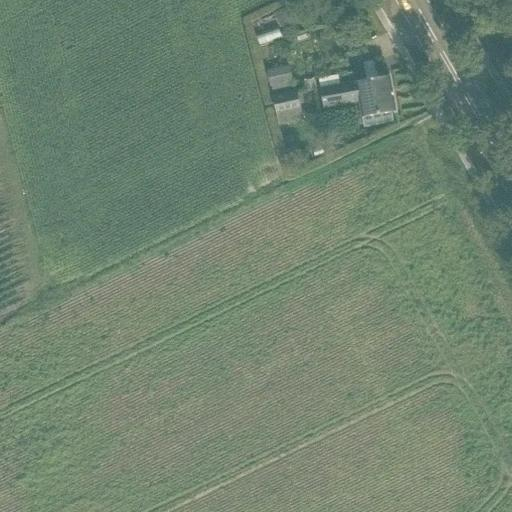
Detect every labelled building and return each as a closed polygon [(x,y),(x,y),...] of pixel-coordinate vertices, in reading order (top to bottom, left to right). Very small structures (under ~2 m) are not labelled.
[(281,9),(273,14),(281,28),(289,24),(281,9)] [(354,34),(344,40),(351,53),(361,48),(354,34)] [(287,64),(266,68),(270,85),(291,80),(287,64)] [(370,80),(319,89),(322,107),(358,100),(361,119),(362,118),(363,127),(393,122),(392,113),(396,112),(389,76),(370,80)] [(272,96),(279,126),(303,120),(296,90),(272,96)]
